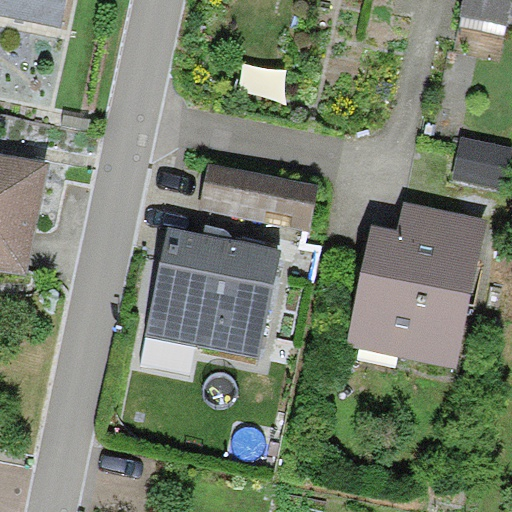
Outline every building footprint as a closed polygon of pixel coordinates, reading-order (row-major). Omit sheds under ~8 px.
[(0,0),(0,15),(63,28),(68,0),(0,0)] [(511,0),(462,0),(460,16),(509,26),(511,6),(511,0)] [(506,150),(462,142),(455,181),(499,189),(506,150)] [(0,156),(0,273),(27,279),(48,166),(0,156)] [(319,190),(209,167),(200,209),(310,232),(319,190)] [(456,367),(484,222),(402,206),(398,230),(370,224),(346,346),(456,367)] [(209,241),(172,234),(150,340),(260,362),(281,256),(209,241)]
